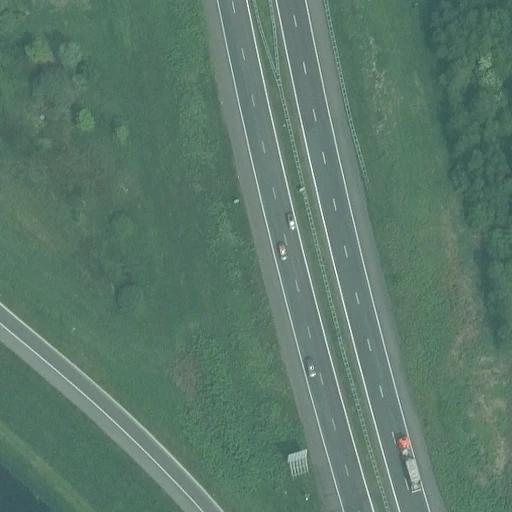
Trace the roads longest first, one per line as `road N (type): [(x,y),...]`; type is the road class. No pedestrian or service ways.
road 1 (motorway): [(232,0),(359,511)]
road 2 (motorway): [(411,511),(290,0)]
road 3 (motorway): [(0,312),(205,511)]
